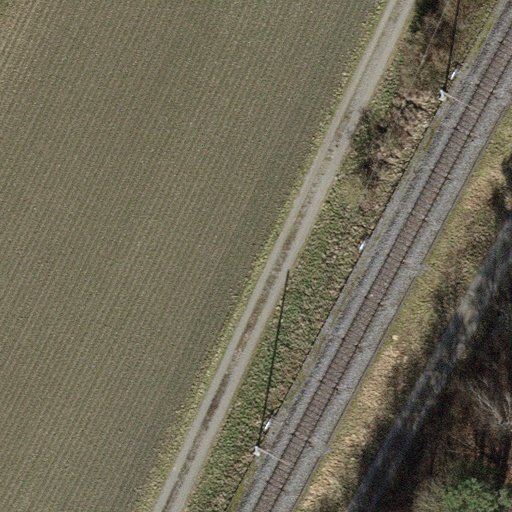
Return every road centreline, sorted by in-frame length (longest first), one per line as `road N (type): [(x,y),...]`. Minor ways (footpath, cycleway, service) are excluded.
road 1 (track): [(166,511),(407,0)]
road 2 (track): [(374,511),(511,247)]
